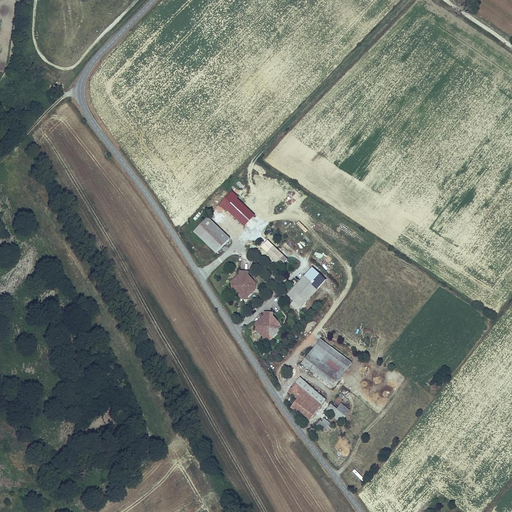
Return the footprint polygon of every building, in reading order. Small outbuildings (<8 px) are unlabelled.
[(233,238),(211,217),(207,220),(230,241),(233,238)] [(230,241),(207,220),(194,234),(217,255),(230,241)] [(281,267),(288,260),(273,245),(266,252),(281,267)] [(247,271),(239,271),(239,275),(231,283),(233,285),(233,291),(238,296),(238,298),(247,299),(247,297),(252,292),(252,286),(255,283),(247,275),(247,271)] [(298,312),(320,288),(305,275),(287,295),(294,301),(291,305),(298,312)] [(429,318),(437,305),(431,302),(423,315),(429,318)] [(272,313),(263,313),(263,316),(255,324),(258,327),(258,333),(263,338),(263,340),(272,340),(272,338),(277,333),(277,327),(280,324),(272,316),(272,313)] [(321,341),(309,356),(320,365),(338,378),(350,363),(321,341)] [(313,374),(320,365),(309,356),(301,366),(313,374)] [(338,378),(320,365),(313,374),(331,388),(335,383),(338,378)] [(304,381),(300,385),(324,408),(328,404),(304,381)] [(324,408),(300,385),(295,390),(296,392),(293,395),(299,401),(293,408),(310,423),(324,408)] [(340,405),(343,400),(337,397),(334,401),(340,405)] [(332,406),(327,412),(341,424),(350,413),(342,406),(338,411),(332,406)] [(314,430),(309,434),(311,437),(319,431),(320,432),(321,431),(324,435),(331,429),(326,423),(323,426),(321,424),(317,428),(315,425),(312,428),(314,430)]
